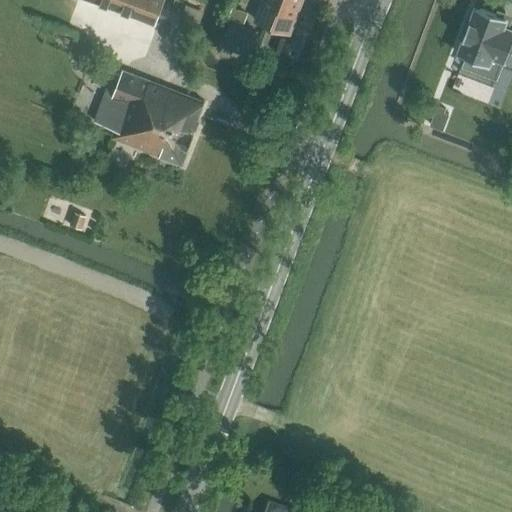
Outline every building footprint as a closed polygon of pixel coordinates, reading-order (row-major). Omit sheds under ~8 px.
[(121,0),(86,0),(118,12),(121,0)] [(165,0),(121,0),(118,12),(156,26),(165,0)] [(268,0),(260,22),(287,32),(299,0),(268,0)] [(196,9),(186,6),(180,25),(189,28),(196,9)] [(233,7),(229,18),(245,24),(249,13),(233,7)] [(499,77),(511,43),(511,29),(510,28),(511,22),(511,19),(477,7),(459,54),(491,65),(488,73),(499,77)] [(249,55),(257,33),(230,23),(222,45),(249,55)] [(117,131),(114,138),(183,165),(200,119),(199,119),(206,103),(137,76),(136,78),(116,71),(96,122),(117,131)] [(450,115),(445,113),(447,110),(439,107),(432,125),(444,130),(450,115)] [(87,217),(75,212),(70,225),(83,230),(87,217)] [(302,511),(269,501),(264,511),(302,511)]
